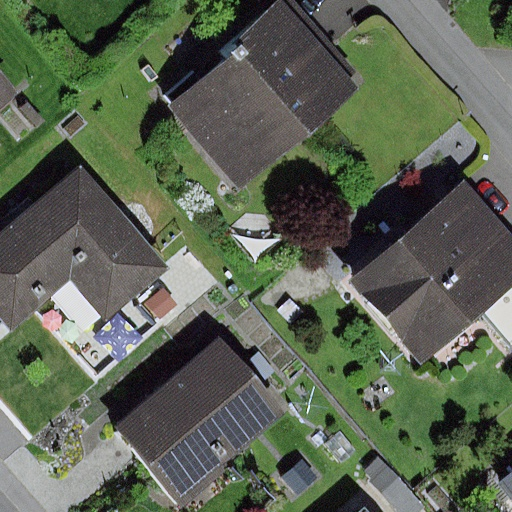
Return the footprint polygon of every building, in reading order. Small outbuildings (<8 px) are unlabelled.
[(287,10),(173,112),(243,190),(357,88),(287,10)] [(0,109),(18,95),(0,73),(0,109)] [(87,178),(0,249),(0,313),(15,331),(80,278),(113,319),(167,274),(87,178)] [(511,248),(462,191),(353,285),(427,370),(511,296),(511,248)] [(223,339),(119,428),(183,502),(287,413),(223,339)] [(419,511),(424,508),(379,460),(366,472),(372,478),(368,481),(397,511),(419,511)] [(302,461),(280,478),(294,496),(316,478),(302,461)]
